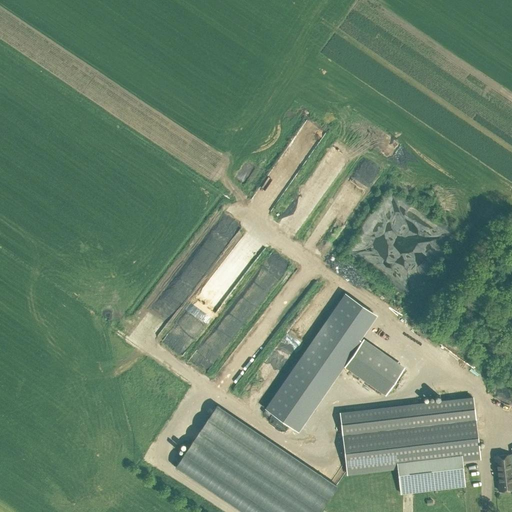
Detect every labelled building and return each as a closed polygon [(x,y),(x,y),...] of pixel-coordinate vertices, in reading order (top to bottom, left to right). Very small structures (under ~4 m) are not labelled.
[(396,198),(419,222),(404,219),(402,231),(406,234),(417,237),(414,249),(428,252),(426,259),(432,254),(435,254),(439,251),(441,240),(444,237),(445,237),(453,229),(431,207),(427,211),(412,196),(408,195),(402,189),(398,188),(396,198)] [(230,270),(245,252),(238,246),(223,264),(230,270)] [(135,307),(159,283),(148,273),(124,296),(135,307)] [(305,286),(306,289),(316,284),(311,273),(305,276),(309,284),(305,286)] [(322,347),(333,357),(351,337),(339,326),(322,347)] [(260,332),(247,350),(260,359),(273,341),(260,332)] [(403,368),(361,341),(344,366),(386,394),(403,368)] [(289,416),(327,367),(314,357),(275,406),(289,416)] [(271,379),(281,385),(293,366),(283,359),(271,379)] [(247,361),(244,371),(252,373),(254,363),(247,361)] [(250,389),(243,401),(255,407),(262,395),(250,389)] [(473,399),(403,407),(340,415),(347,474),(397,468),(401,493),(465,485),(462,460),(480,458),(473,399)] [(174,465),(242,511),(316,511),(336,484),(215,403),(174,465)] [(511,472),(511,464),(511,454),(493,456),(495,469),(496,469),(499,490),(511,488),(511,473),(511,472)]
